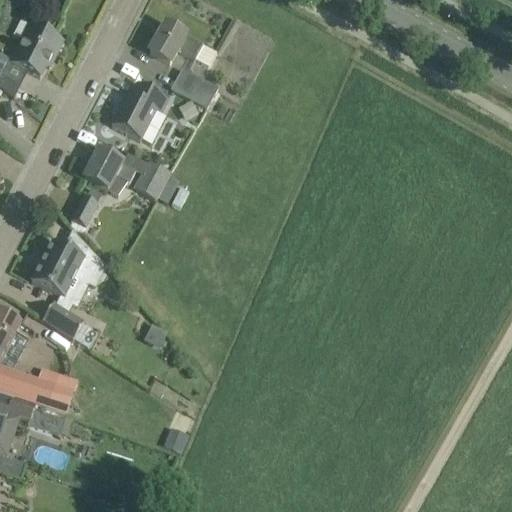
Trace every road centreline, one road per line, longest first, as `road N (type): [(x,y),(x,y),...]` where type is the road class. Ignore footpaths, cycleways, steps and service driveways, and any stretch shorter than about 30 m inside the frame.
road 1 (residential): [(0,249),(128,0)]
road 2 (track): [(411,511),(511,335)]
road 3 (tertiary): [(511,84),(362,0)]
